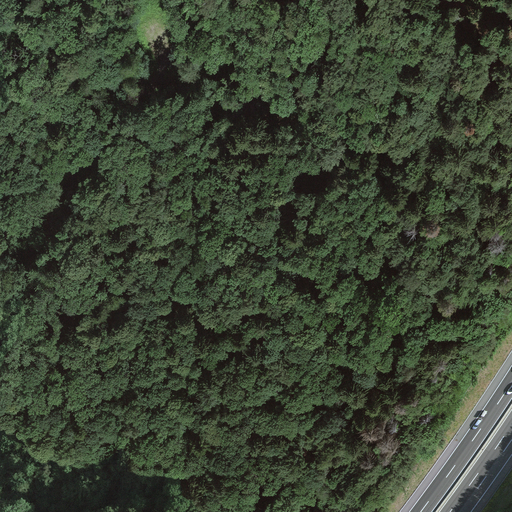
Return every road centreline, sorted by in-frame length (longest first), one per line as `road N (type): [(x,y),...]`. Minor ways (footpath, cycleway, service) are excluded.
road 1 (track): [(0,236),(66,192),(105,132),(171,58),(182,27),(177,0)]
road 2 (motorway): [(511,383),(421,511)]
